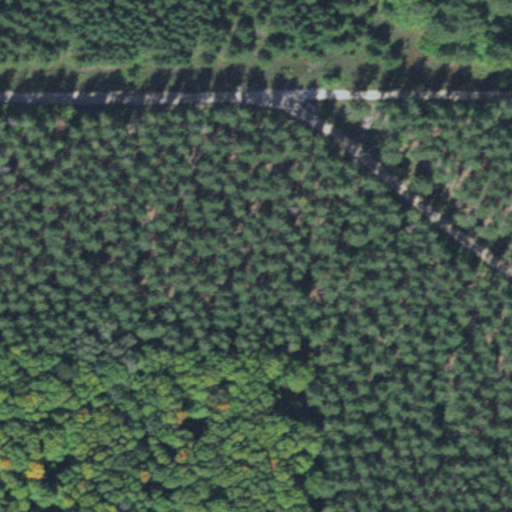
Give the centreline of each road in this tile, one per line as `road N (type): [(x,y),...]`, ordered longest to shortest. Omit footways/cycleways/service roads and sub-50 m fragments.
road 1 (residential): [(511,271),(306,116),(254,97),(0,93)]
road 2 (track): [(254,97),(511,96)]
